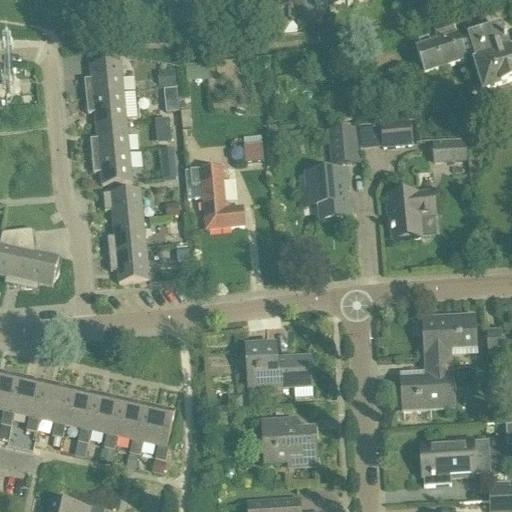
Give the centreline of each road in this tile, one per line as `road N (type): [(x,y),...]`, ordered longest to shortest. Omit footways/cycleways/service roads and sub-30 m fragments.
road 1 (residential): [(84,331),(48,65),(40,54),(0,58)]
road 2 (residential): [(354,298),(84,331)]
road 3 (residential): [(368,511),(354,298)]
road 4 (residential): [(511,287),(354,298)]
